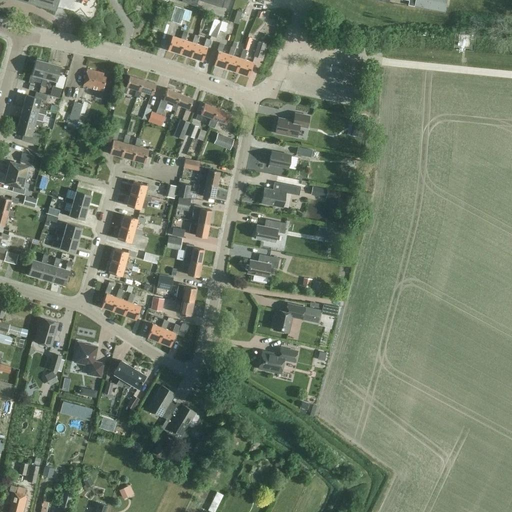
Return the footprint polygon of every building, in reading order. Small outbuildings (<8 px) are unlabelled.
[(28,0),(28,3),(56,11),(57,7),(59,0),(28,0)] [(182,0),(182,1),(196,6),(198,0),(201,0),(221,6),(228,9),(229,9),(231,0),(182,0)] [(407,0),(410,0),(409,5),(446,12),(448,0),(407,0)] [(191,11),(176,6),(171,21),(180,24),(181,20),(187,22),(191,11)] [(242,12),(237,11),(234,22),(238,23),(242,12)] [(221,22),(215,20),(210,33),(217,35),(219,30),(221,22)] [(219,30),(224,32),(228,23),(222,21),(219,30)] [(186,39),(188,31),(184,30),(181,38),(172,35),(168,49),(179,53),(184,39),(186,39)] [(197,43),(199,35),(195,33),(192,41),(186,39),(184,39),(179,53),(191,56),(195,42),(197,43)] [(272,36),(265,33),(262,41),(269,44),(272,36)] [(208,47),(211,39),(199,35),(197,43),(195,42),(191,56),(203,60),(207,47),(208,47)] [(267,43),(258,41),(254,56),(262,58),(267,43)] [(230,54),(228,54),(221,52),(224,44),(220,42),(217,50),(218,51),(214,64),(226,68),(230,54)] [(242,58),(240,58),(233,55),(235,48),(231,46),(228,54),(230,54),(226,68),(237,71),(242,58)] [(249,75),(253,62),(244,59),(247,51),(242,50),(240,58),(242,58),(237,71),(249,75)] [(44,78),(48,63),(36,59),(32,74),(31,73),(29,82),(33,83),(35,75),(43,77),(44,78)] [(57,81),(61,66),(48,63),(44,78),(43,77),(41,85),(45,86),(47,78),(57,81)] [(83,86),(103,91),(106,76),(103,76),(104,73),(87,69),(83,86)] [(140,90),(143,80),(130,76),(126,86),(124,85),(122,92),(127,93),(129,87),(137,89),(140,90)] [(153,94),(156,84),(143,80),(140,90),(137,89),(135,96),(140,97),(142,91),(153,94)] [(62,87),(53,85),(50,95),(59,98),(62,87)] [(176,103),(180,93),(167,88),(164,98),(162,97),(158,107),(164,109),(167,101),(166,101),(166,100),(174,103),(176,103)] [(48,104),(50,96),(36,92),(34,97),(26,94),(23,107),(38,111),(38,112),(45,114),(47,110),(39,108),(41,99),(43,100),(43,102),(48,104)] [(189,109),(193,98),(180,93),(176,103),(174,103),(172,109),(176,111),(178,104),(189,109)] [(67,125),(76,127),(80,113),(83,104),(74,101),(67,125)] [(213,118),(217,108),(205,103),(201,113),(199,112),(196,119),(200,121),(203,114),(211,117),(213,118)] [(35,120),(38,112),(38,111),(23,107),(20,119),(35,123),(34,124),(42,126),(43,122),(35,120)] [(146,107),(143,118),(148,119),(151,110),(151,109),(146,107)] [(226,123),(230,113),(217,108),(213,118),(211,117),(208,125),(214,128),(217,120),(226,123)] [(165,116),(152,111),(148,121),(161,126),(165,116)] [(299,126),(307,127),(310,116),(295,113),(294,121),(279,118),(276,132),(297,137),(299,126)] [(32,132),(34,124),(35,123),(20,119),(16,131),(25,134),(24,141),(37,145),(40,134),(32,132)] [(173,135),(176,136),(183,139),(189,122),(180,119),(173,135)] [(199,126),(191,123),(186,134),(194,137),(199,126)] [(125,142),(124,142),(116,140),(119,132),(114,131),(112,139),(113,139),(109,153),(121,156),(125,142)] [(162,146),(164,133),(155,132),(153,144),(162,146)] [(214,143),(230,149),(234,139),(218,133),(214,143)] [(137,146),(135,145),(128,143),(130,135),(126,134),(124,142),(125,142),(121,156),(133,159),(137,146)] [(145,162),(149,149),(140,146),(142,139),(137,137),(135,145),(137,146),(133,159),(145,162)] [(296,154),(319,159),(321,152),(298,147),(296,154)] [(269,164),(288,168),(291,155),(272,151),(269,164)] [(22,152),(19,161),(32,165),(34,155),(22,152)] [(198,171),(198,169),(201,170),(200,174),(207,175),(206,180),(206,182),(217,184),(219,171),(209,169),(210,167),(202,165),(199,164),(200,161),(185,158),(183,167),(198,171)] [(25,177),(28,166),(10,161),(7,172),(25,177)] [(22,186),(25,177),(7,172),(4,183),(14,185),(12,191),(24,194),(26,187),(22,186)] [(51,185),(53,176),(44,174),(42,183),(51,185)] [(206,182),(206,180),(200,179),(199,183),(200,183),(198,193),(204,194),(203,196),(214,198),(217,184),(206,182)] [(144,197),(144,195),(146,188),(154,190),(155,186),(147,183),(147,185),(134,181),(130,193),(144,197)] [(164,195),(175,198),(178,186),(167,183),(164,195)] [(177,196),(189,198),(191,185),(179,183),(177,196)] [(286,192),(299,195),(301,187),(281,183),(279,191),(264,188),(261,202),(283,207),(286,192)] [(311,194),(318,196),(320,188),(313,186),(311,194)] [(88,207),(91,194),(76,190),(74,199),(66,197),(64,201),(72,204),(73,202),(88,207)] [(152,197),(144,195),(144,197),(130,193),(127,205),(140,208),(143,199),(151,202),(152,197)] [(0,210),(8,212),(8,210),(11,201),(17,203),(19,199),(12,197),(11,199),(1,196),(0,198),(0,210)] [(37,199),(25,196),(23,204),(35,207),(37,199)] [(177,208),(189,211),(191,199),(179,197),(177,208)] [(84,219),(88,207),(73,202),(72,204),(70,211),(62,209),(61,213),(69,216),(70,215),(84,219)] [(209,224),(212,210),(201,208),(202,206),(194,205),(192,218),(199,219),(198,221),(209,224)] [(49,207),(48,213),(58,216),(60,210),(49,207)] [(15,212),(8,210),(8,212),(0,210),(0,224),(4,226),(7,215),(14,216),(15,212)] [(167,225),(168,216),(156,214),(155,224),(167,225)] [(56,222),(58,217),(47,215),(45,224),(48,225),(50,220),(56,222)] [(134,230),(135,228),(137,221),(145,224),(146,219),(138,217),(137,218),(124,215),(121,226),(134,230)] [(206,237),(209,224),(198,221),(199,219),(192,218),(189,232),(196,234),(195,235),(206,237)] [(277,230),(284,232),(285,222),(270,219),(269,226),(256,224),(254,237),(275,241),(277,230)] [(78,239),(82,227),(67,222),(64,232),(56,229),(55,234),(63,236),(63,235),(78,239)] [(134,230),(121,226),(118,238),(131,242),(134,233),(148,237),(149,232),(135,228),(134,230)] [(184,229),(170,227),(168,235),(182,238),(184,229)] [(329,236),(329,241),(341,243),(343,230),(331,228),(329,236)] [(75,251),(78,239),(63,235),(63,236),(61,244),(47,240),(46,244),(60,248),(60,247),(75,251)] [(166,247),(180,250),(182,238),(168,236),(166,247)] [(201,263),(204,249),(194,247),(194,245),(187,243),(184,257),(191,258),(190,260),(201,263)] [(125,264),(125,262),(127,255),(135,257),(136,253),(128,250),(128,252),(115,248),(112,260),(125,264)] [(18,254),(7,251),(4,261),(16,264),(18,254)] [(143,260),(157,264),(159,255),(145,252),(143,260)] [(46,263),(48,255),(44,254),(42,262),(32,259),(28,274),(40,278),(45,263),(46,263)] [(270,266),(277,267),(279,257),(264,254),(262,261),(250,259),(247,272),(268,276),(270,266)] [(58,267),(60,259),(56,257),(54,265),(46,263),(45,263),(40,278),(53,281),(57,266),(58,267)] [(198,276),(201,263),(190,260),(191,258),(184,257),(183,261),(190,263),(188,274),(198,276)] [(133,264),(125,262),(125,264),(112,260),(108,272),(122,275),(124,266),(132,269),(133,264)] [(70,271),(73,262),(68,261),(66,269),(58,267),(57,266),(53,281),(65,285),(69,270),(70,271)] [(170,290),(171,287),(173,277),(159,274),(156,288),(170,290)] [(302,286),(310,287),(312,279),(304,277),(302,286)] [(143,280),(141,289),(153,292),(155,284),(143,280)] [(313,280),(311,289),(319,291),(320,282),(313,280)] [(185,286),(186,284),(179,282),(176,296),(183,297),(183,299),(193,302),(196,288),(185,286)] [(113,310),(117,298),(115,298),(109,295),(112,286),(108,285),(105,294),(106,294),(101,306),(113,310)] [(129,303),(127,302),(120,300),(120,299),(123,290),(119,289),(115,298),(117,298),(113,310),(124,315),(129,303)] [(140,307),(132,304),(131,304),(135,294),(130,293),(127,302),(129,303),(124,315),(136,319),(140,307)] [(183,299),(183,297),(176,296),(175,300),(182,302),(180,313),(191,315),(193,302),(183,299)] [(165,299),(153,297),(151,309),(162,311),(165,299)] [(314,321),(316,308),(287,302),(286,311),(277,309),(273,329),(289,332),(292,316),(314,321)] [(58,322),(42,318),(35,341),(51,346),(58,322)] [(165,329),(168,321),(164,319),(161,327),(152,323),(147,336),(159,341),(164,328),(165,329)] [(28,330),(0,321),(0,329),(26,337),(28,330)] [(180,325),(175,324),(172,331),(165,329),(164,328),(159,341),(170,345),(175,332),(177,333),(180,325)] [(87,374),(101,377),(104,363),(95,361),(98,346),(84,344),(84,343),(77,341),(76,348),(77,348),(74,362),(89,365),(87,374)] [(284,359),(295,361),(297,350),(280,347),(279,353),(262,350),(258,368),(281,373),(284,359)] [(62,355),(53,353),(49,369),(57,371),(62,355)] [(122,387),(123,385),(126,380),(134,368),(121,360),(114,373),(120,377),(116,384),(122,387)] [(134,368),(126,380),(123,385),(129,388),(131,384),(138,388),(146,375),(134,368)] [(47,373),(53,384),(58,381),(52,371),(47,373)] [(104,393),(111,394),(114,383),(107,381),(104,393)] [(171,410),(175,405),(169,402),(175,393),(162,385),(148,408),(166,419),(161,428),(171,410)] [(139,399),(133,395),(127,406),(133,410),(139,399)] [(302,401),(300,407),(307,410),(310,403),(302,401)] [(195,413),(196,412),(182,404),(177,414),(171,410),(161,428),(168,432),(170,428),(182,435),(188,425),(191,427),(193,426),(199,417),(198,414),(195,413)] [(109,431),(112,420),(103,417),(99,428),(109,431)] [(213,439),(205,434),(200,444),(208,448),(213,439)] [(171,469),(174,464),(160,455),(166,446),(159,441),(153,451),(154,451),(151,455),(157,458),(156,461),(160,463),(166,467),(167,466),(171,469)] [(28,464),(21,462),(19,473),(26,475),(28,464)] [(30,464),(27,481),(35,482),(39,466),(30,464)] [(44,466),(42,475),(52,477),(54,469),(44,466)] [(83,480),(87,488),(94,484),(90,477),(83,480)] [(130,485),(119,490),(123,498),(134,493),(130,485)] [(8,511),(22,511),(27,496),(25,495),(26,489),(18,487),(17,493),(12,491),(9,503),(11,503),(8,511)] [(73,492),(62,489),(61,492),(64,493),(60,506),(69,509),(73,492)] [(94,511),(106,511),(108,505),(98,502),(94,511)]
